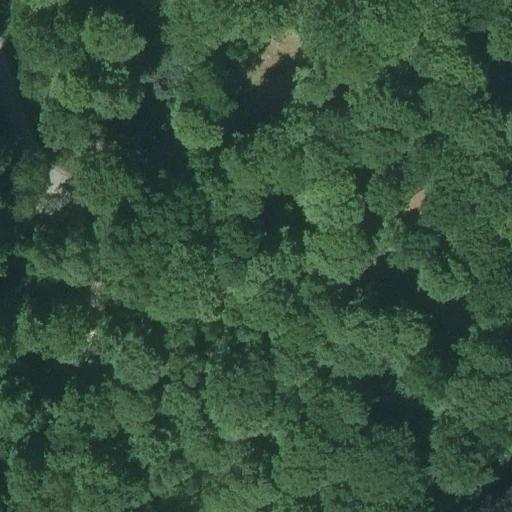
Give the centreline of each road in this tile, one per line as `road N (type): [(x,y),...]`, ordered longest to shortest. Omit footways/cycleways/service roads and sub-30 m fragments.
road 1 (unclassified): [(54,210),(137,177),(363,40),(449,0)]
road 2 (unknown): [(109,189),(199,105),(322,30),(350,0)]
road 3 (unclassified): [(54,210),(0,63)]
